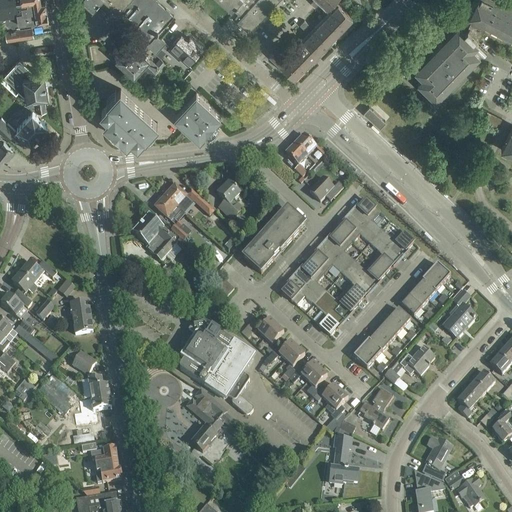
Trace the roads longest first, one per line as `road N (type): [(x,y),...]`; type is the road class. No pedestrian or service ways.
road 1 (tertiary): [(143,511),(96,232)]
road 2 (unclassified): [(306,110),(439,225),(511,303)]
road 3 (unclassified): [(511,298),(476,243),(321,94)]
road 4 (residential): [(179,0),(296,104)]
road 5 (residential): [(85,153),(59,0)]
road 6 (residential): [(426,254),(329,361)]
road 7 (residential): [(392,511),(399,449),(431,402)]
